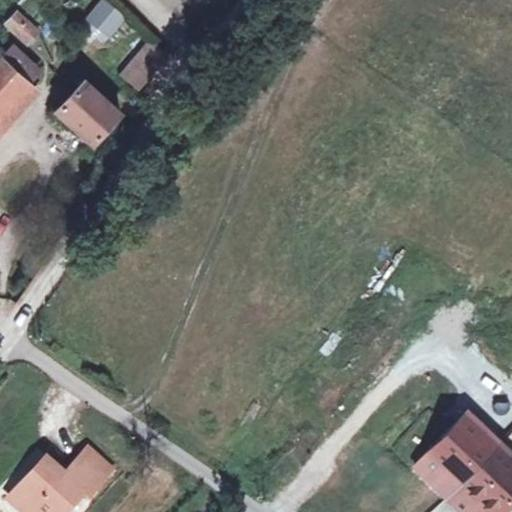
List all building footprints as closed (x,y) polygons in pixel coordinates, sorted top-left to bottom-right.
[(97,3),(85,19),(104,34),(117,19),(97,3)] [(7,27),(29,46),(43,30),(20,11),(7,27)] [(163,54),(146,40),(118,74),(136,88),(163,54)] [(0,120),(29,87),(0,61),(0,120)] [(116,109),(79,80),(53,111),(89,140),(116,109)] [(433,468),(451,486),(492,447),(457,411),(403,464),(420,481),(433,468)] [(511,466),(492,447),(451,486),(438,499),(446,506),(458,494),(476,511),(503,511),(511,504),(511,466)] [(113,472),(90,450),(68,471),(51,455),(17,491),(29,503),(24,509),(27,511),(54,511),(59,508),(62,511),(67,511),(86,492),(91,496),(113,472)] [(451,486),(433,468),(420,481),(438,499),(451,486)] [(29,503),(17,491),(11,497),(24,509),(29,503)] [(476,511),(458,494),(446,506),(451,511),(476,511)]
